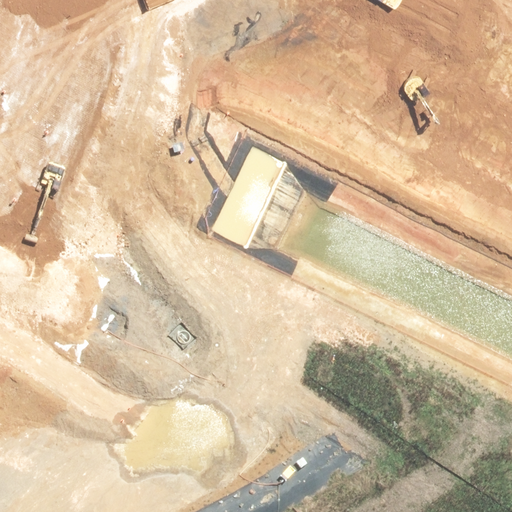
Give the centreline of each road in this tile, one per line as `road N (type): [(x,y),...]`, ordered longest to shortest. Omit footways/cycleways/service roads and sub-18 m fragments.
road 1 (unknown): [(0,357),(93,173),(170,49),(242,3)]
road 2 (unknown): [(138,0),(0,280)]
